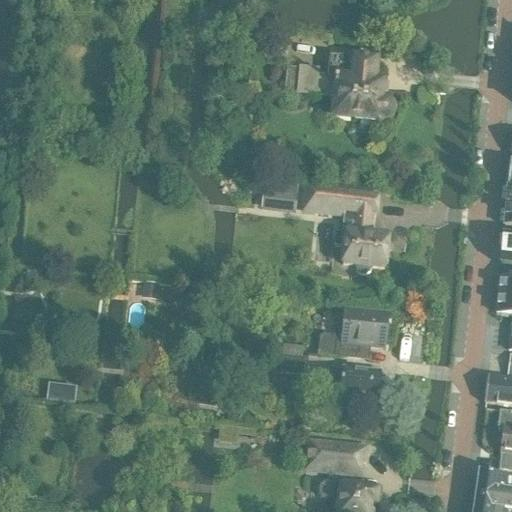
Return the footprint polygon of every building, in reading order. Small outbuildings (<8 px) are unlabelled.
[(373,84),(375,63),(328,58),(325,80),(315,79),(316,73),(298,71),(285,70),(283,95),(295,96),(295,97),(328,100),(328,94),(333,94),(330,120),(378,125),(378,124),(380,124),(382,124),(384,123),(385,122),(388,120),(389,118),(389,117),(389,114),(389,112),(388,110),(386,107),(384,106),(383,105),(382,105),(380,105),(381,95),(376,94),(377,85),(373,84)] [(303,190),(302,205),(314,206),(313,214),(344,217),(342,234),(337,233),(334,235),(334,245),(335,247),(342,248),(340,267),(353,268),(352,273),(355,276),(359,277),(363,277),(366,274),(366,269),(382,271),(385,239),(367,237),(370,214),(374,215),(375,197),(303,190)] [(511,211),(505,211),(503,229),(511,229),(511,211)] [(511,238),(502,238),(500,267),(501,267),(501,268),(511,268),(511,238)] [(499,281),(496,316),(511,317),(511,318),(508,353),(511,352),(511,268),(501,268),(500,281),(499,281)] [(144,285),(142,301),(157,303),(158,286),(144,285)] [(319,340),(317,357),(362,362),(363,350),(367,348),(383,350),(387,317),(347,313),(347,317),(334,315),(333,326),(338,326),(337,338),(323,337),(319,340)] [(307,361),(282,358),(280,376),(305,379),(307,361)] [(380,377),(341,373),(341,374),(328,373),(327,386),(339,388),(338,402),(377,406),(377,402),(379,402),(381,402),(383,401),(384,400),(384,399),(385,398),(385,395),(384,393),(383,392),(382,391),(381,390),(379,390),(380,377)] [(511,382),(487,379),(484,406),(511,408),(511,382)] [(224,426),(236,428),(238,415),(226,413),(224,426)] [(497,424),(496,427),(497,428),(497,430),(497,433),(502,434),(499,456),(500,457),(498,472),(511,474),(511,415),(499,414),(498,421),(497,422),(497,424)] [(237,429),(237,430),(237,436),(254,438),(255,432),(255,431),(237,429)] [(340,504),(339,511),(369,511),(370,505),(376,506),(378,494),(353,491),(355,478),(362,479),(365,453),(308,447),(306,466),(305,474),(327,477),(327,484),(323,485),(321,486),(318,488),(317,490),(316,492),(316,494),(316,496),(318,498),(321,501),(325,502),(330,503),(340,504)] [(473,510),(472,511),(511,511),(511,478),(500,477),(497,477),(477,475),(475,495),(474,500),(473,510)]
